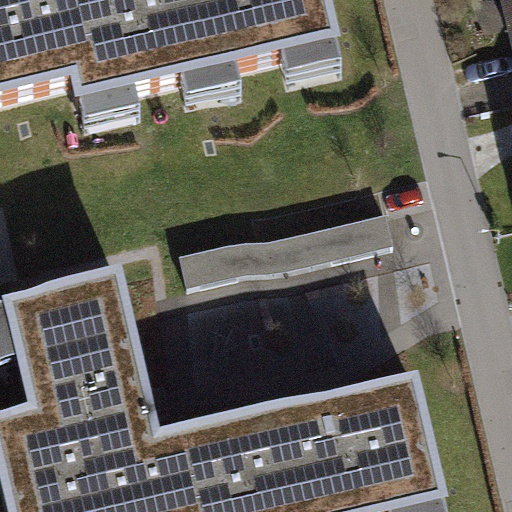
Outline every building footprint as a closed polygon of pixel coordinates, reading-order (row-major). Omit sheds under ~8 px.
[(80,120),(154,102),(129,0),(0,0),(0,115),(74,98),(80,120)] [(338,59),(323,0),(129,0),(154,102),(338,59)] [(388,222),(182,270),(189,301),(395,252),(388,222)] [(250,511),(234,439),(159,456),(150,419),(121,294),(8,320),(34,430),(0,437),(0,476),(8,511),(250,511)] [(444,511),(418,397),(335,416),(234,439),(250,511),(444,511)]
